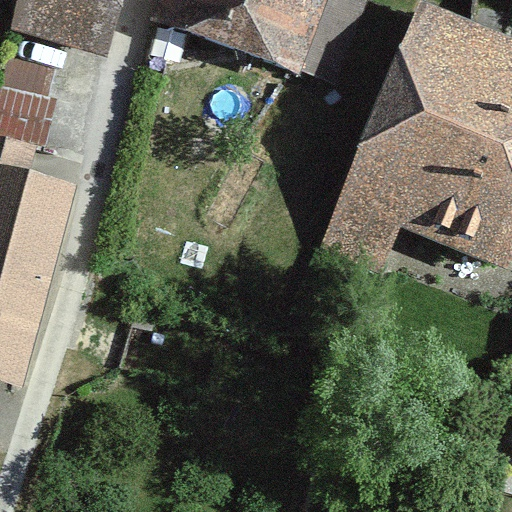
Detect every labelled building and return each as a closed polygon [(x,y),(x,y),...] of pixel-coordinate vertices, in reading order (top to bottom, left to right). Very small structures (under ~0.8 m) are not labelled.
[(0,0),(0,32),(88,56),(103,0),(0,0)] [(160,0),(155,22),(303,82),(328,93),(360,0),(160,0)] [(511,220),(511,48),(408,6),(313,252),(406,289),(423,248),(489,274),(511,220)] [(11,50),(0,81),(0,127),(44,142),(69,69),(11,50)] [(66,191),(0,173),(0,392),(13,396),(66,191)] [(511,405),(502,423),(511,429),(511,405)]
